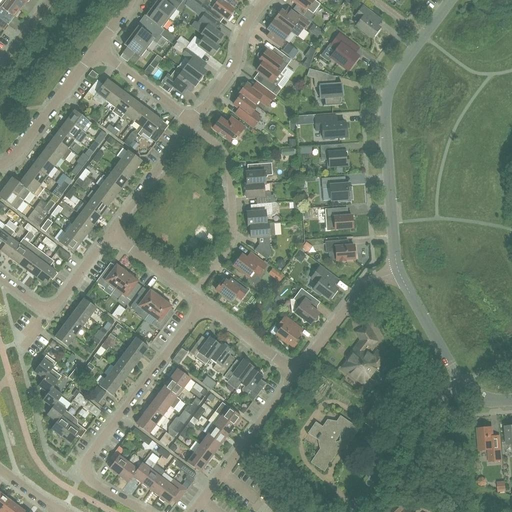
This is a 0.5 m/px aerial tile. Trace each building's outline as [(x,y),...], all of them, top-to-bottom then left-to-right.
[(6,12),(14,17),(25,2),(22,0),(0,0),(0,18),(1,19),(6,12)] [(169,19),(176,9),(182,13),(183,8),(172,0),(167,0),(166,2),(162,0),(156,0),(152,7),(169,19)] [(235,9),(233,8),(221,0),(217,0),(216,3),(212,0),(211,2),(207,0),(205,0),(199,8),(205,12),(212,18),(216,12),(225,18),(224,19),(228,21),(232,16),(230,15),(235,9)] [(233,8),(238,0),(221,0),(233,8)] [(320,4),(313,0),(290,0),(296,4),(293,9),(302,16),(306,12),(305,11),(307,9),(313,14),(320,4)] [(381,20),(373,14),(362,6),(354,16),(359,20),(355,26),(372,39),(380,28),(377,26),(381,20)] [(162,29),(169,19),(152,7),(145,16),(154,23),(150,28),(160,35),(164,30),(162,29)] [(222,35),(210,26),(215,20),(212,18),(205,12),(199,8),(195,13),(201,18),(198,22),(193,22),(191,26),(201,33),(201,34),(204,37),(215,45),(222,35)] [(309,24),(304,20),(288,8),(284,13),(281,10),(274,20),(290,32),(297,37),(303,28),(305,29),(309,24)] [(283,41),(290,32),(274,20),(267,29),(270,32),(266,37),(281,47),(285,42),(283,41)] [(322,31),(313,24),(308,31),(317,37),(322,31)] [(162,36),(160,35),(150,28),(146,33),(137,26),(130,36),(147,48),(153,41),(156,43),(162,36)] [(339,34),(331,45),(336,50),(330,58),(346,70),(351,63),(352,64),(358,57),(345,48),(350,42),(339,34)] [(147,48),(130,36),(123,45),(125,46),(123,49),(125,50),(120,57),(127,62),(134,53),(140,58),(147,48)] [(219,47),(215,45),(204,37),(200,41),(194,37),(186,48),(186,49),(194,55),(199,48),(211,57),(219,47)] [(298,52),(287,44),(282,51),(292,59),(298,52)] [(202,69),(206,64),(194,55),(186,49),(182,54),(190,60),(183,70),(198,82),(205,71),(202,69)] [(266,50),(264,49),(262,49),(258,55),(258,57),(260,59),(259,59),(262,62),(263,61),(275,71),(276,71),(279,66),(285,68),(291,60),(284,56),(281,60),(266,50)] [(321,57),(326,62),(330,58),(326,53),(321,57)] [(148,78),(162,59),(157,55),(142,74),(148,78)] [(308,70),(311,61),(307,59),(302,66),(308,70)] [(284,76),(279,73),(276,71),(275,71),(263,61),(262,62),(256,71),(261,75),(261,76),(261,78),(263,79),(259,84),(271,93),(277,85),(284,76)] [(183,70),(178,66),(170,77),(167,75),(163,80),(183,95),(186,90),(190,92),(198,82),(183,70)] [(341,105),(343,97),(342,85),(324,86),(324,83),(326,74),(309,69),(306,77),(313,79),(314,87),(318,87),(319,99),(325,98),(325,107),(341,105)] [(98,75),(92,70),(88,75),(94,80),(98,75)] [(105,101),(116,87),(107,80),(103,85),(97,80),(94,84),(88,92),(94,97),(93,99),(102,106),(106,101),(105,101)] [(266,107),(274,96),(264,89),(260,94),(246,83),(238,94),(240,95),(255,105),(258,100),(266,107)] [(115,108),(125,94),(116,87),(105,101),(106,101),(115,108)] [(121,119),(134,101),(125,94),(115,108),(112,112),(121,119)] [(252,112),(256,106),(255,105),(240,95),(233,105),(246,115),(242,120),(253,128),(261,118),(252,112)] [(133,122),(143,107),(134,101),(121,119),(124,121),(127,117),(133,122)] [(140,131),(153,114),(143,107),(133,122),(139,126),(137,130),(140,131)] [(92,124),(74,111),(67,120),(81,131),(81,130),(85,133),(92,124)] [(164,131),(158,126),(162,121),(153,114),(140,131),(137,135),(140,136),(142,133),(155,143),(164,131)] [(100,118),(95,115),(92,119),(96,123),(100,118)] [(345,123),(331,124),(330,116),(314,117),(315,131),(322,131),(322,139),(346,138),(345,123)] [(236,139),(244,128),(231,118),(226,123),(220,118),(212,129),(229,141),(231,140),(236,139)] [(81,131),(67,120),(60,129),(74,140),(81,131)] [(110,133),(113,128),(109,125),(105,130),(110,133)] [(118,132),(113,128),(110,133),(115,137),(118,132)] [(74,140),(60,129),(53,138),(67,149),(68,148),(74,140)] [(106,135),(102,131),(95,140),(99,144),(106,135)] [(167,133),(164,137),(171,141),(174,137),(167,133)] [(114,141),(109,137),(106,142),(110,145),(114,141)] [(67,149),(53,138),(46,147),(60,158),(61,158),(64,160),(72,151),(68,148),(67,149)] [(132,142),(127,138),(123,143),(128,147),(132,142)] [(134,150),(138,145),(133,141),(129,146),(134,150)] [(88,150),(92,153),(96,149),(91,145),(88,150)] [(347,152),(333,153),(332,145),(320,146),(321,160),(328,160),(329,167),(348,165),(347,152)] [(155,146),(151,157),(159,160),(163,149),(155,146)] [(60,158),(46,147),(40,156),(54,167),(60,158)] [(92,153),(88,150),(84,155),(89,158),(92,153)] [(99,151),(95,156),(100,159),(104,154),(99,151)] [(134,171),(142,161),(127,151),(120,160),(134,171)] [(54,167),(40,156),(33,166),(47,176),(54,167)] [(100,159),(95,156),(92,160),(97,164),(100,159)] [(134,171),(120,160),(114,169),(128,180),(134,171)] [(74,168),(79,172),(82,167),(77,163),(74,168)] [(267,177),(267,176),(272,175),(271,163),(258,164),(259,172),(245,173),(246,185),(263,184),(265,184),(265,178),(267,177)] [(47,176),(33,166),(26,175),(44,188),(46,185),(42,182),(47,176)] [(75,176),(79,172),(74,168),(70,173),(75,176)] [(82,174),(86,177),(90,173),(85,169),(82,174)] [(121,189),(128,180),(114,169),(107,178),(121,189)] [(86,177),(82,174),(78,178),(83,182),(86,177)] [(26,175),(19,184),(30,192),(33,195),(37,197),(44,188),(26,175)] [(121,189),(107,178),(103,175),(101,178),(105,181),(100,188),(114,198),(121,189)] [(352,200),(351,191),(349,191),(349,184),(339,184),(339,177),(321,179),(322,189),(330,188),(330,201),(337,201),(337,203),(350,202),(350,200),(352,200)] [(30,192),(19,184),(12,178),(5,187),(23,201),(30,192)] [(60,186),(65,190),(68,185),(64,182),(60,186)] [(264,192),(263,184),(246,185),(244,185),(245,198),(258,197),(259,204),(275,203),(275,199),(270,199),(270,193),(269,191),(264,192)] [(62,195),(65,190),(60,186),(57,191),(62,195)] [(23,201),(5,187),(0,193),(0,198),(12,207),(16,210),(23,201)] [(71,187),(68,192),(73,196),(76,191),(71,187)] [(114,198),(100,188),(95,194),(91,191),(89,194),(107,207),(114,198)] [(69,200),(73,196),(68,192),(64,197),(69,200)] [(107,207),(89,194),(87,197),(91,200),(86,206),(100,216),(107,207)] [(50,200),(47,205),(51,208),(55,203),(50,200)] [(100,216),(86,206),(82,203),(75,212),(79,215),(93,225),(100,216)] [(276,203),(275,203),(259,204),(259,212),(246,213),(247,226),(249,225),(266,224),(266,223),(265,217),(268,217),(272,216),(274,215),(275,214),(276,212),(277,210),(276,203)] [(32,218),(36,213),(26,204),(22,209),(32,218)] [(48,213),(51,208),(47,205),(43,209),(48,213)] [(54,210),(59,214),(62,209),(58,206),(54,210)] [(351,216),(338,217),(338,209),(326,209),(327,230),(352,228),(351,216)] [(10,218),(14,213),(9,210),(5,215),(10,218)] [(55,218),(59,214),(54,210),(51,215),(55,218)] [(18,217),(14,213),(10,218),(15,222),(18,217)] [(87,235),(93,225),(79,215),(72,224),(87,235)] [(41,222),(36,218),(33,223),(37,227),(41,222)] [(45,232),(49,228),(52,223),(47,219),(44,224),(40,229),(45,232)] [(272,223),(268,223),(266,223),(266,224),(249,225),(250,238),(263,237),(264,245),(258,245),(254,251),(266,260),(270,254),(269,236),(273,235),(272,223)] [(28,232),(32,227),(27,224),(24,229),(28,232)] [(87,235),(72,224),(66,233),(80,244),(87,235)] [(0,250),(10,238),(14,232),(5,225),(0,231),(1,231),(0,231),(0,250)] [(32,227),(28,232),(33,236),(37,231),(32,227)] [(73,253),(80,244),(66,233),(59,243),(73,253)] [(42,242),(46,246),(50,241),(45,237),(42,242)] [(19,244),(10,238),(0,250),(9,258),(19,245),(19,244)] [(18,265),(32,246),(23,239),(19,244),(19,245),(9,258),(18,265)] [(55,244),(50,241),(46,246),(51,249),(55,244)] [(354,254),(356,253),(355,247),(354,248),(354,246),(339,247),(339,241),(325,242),(325,253),(328,253),(329,258),(332,260),(336,260),(339,260),(339,262),(345,261),(345,260),(354,259),(354,254)] [(27,271),(41,252),(32,246),(18,265),(27,271)] [(70,256),(59,248),(55,253),(67,261),(70,256)] [(36,278),(51,259),(41,252),(27,271),(36,278)] [(233,266),(247,276),(245,277),(253,283),(255,283),(256,283),(257,283),(259,282),(260,280),(260,279),(260,278),(259,276),(261,276),(260,274),(266,266),(256,258),(252,263),(241,255),(233,266)] [(57,274),(56,272),(49,267),(54,262),(51,259),(36,278),(46,285),(50,279),(52,280),(57,274)] [(115,289),(127,273),(116,265),(109,274),(105,270),(96,282),(104,289),(108,284),(115,289)] [(333,286),(337,280),(319,267),(311,278),(317,283),(312,290),(320,295),(321,294),(329,300),(337,289),(333,286)] [(283,276),(272,268),(268,274),(279,282),(283,276)] [(131,290),(138,281),(127,273),(115,289),(122,294),(118,299),(127,306),(136,294),(131,290)] [(223,279),(215,290),(230,301),(234,296),(240,300),(248,290),(230,277),(227,282),(223,279)] [(312,308),(314,306),(310,303),(314,298),(301,289),(293,300),(290,300),(291,313),(294,313),(310,325),(312,322),(316,321),(318,315),(319,313),(312,308)] [(148,314),(160,298),(150,290),(143,299),(138,296),(129,308),(138,314),(142,309),(148,314)] [(165,315),(171,307),(160,298),(148,314),(155,320),(152,324),(160,331),(169,319),(165,315)] [(96,308),(83,299),(76,309),(89,318),(96,308)] [(82,328),(89,318),(76,309),(69,318),(82,328)] [(298,335),(302,329),(284,316),(276,327),(279,330),(275,335),(281,339),(281,340),(288,345),(288,344),(293,348),(301,337),(298,335)] [(74,337),(82,328),(69,318),(62,328),(74,337)] [(140,332),(152,337),(156,328),(143,324),(140,332)] [(377,342),(367,325),(355,333),(360,340),(345,359),(348,361),(342,368),(364,384),(368,378),(370,379),(371,380),(373,381),(374,381),(375,381),(376,380),(377,380),(378,379),(379,378),(379,377),(379,376),(379,375),(379,374),(379,373),(378,372),(377,371),(375,369),(379,364),(382,365),(386,359),(377,352),(372,358),(366,352),(371,345),(377,342)] [(74,337),(62,328),(54,338),(67,347),(74,337)] [(220,345),(209,337),(203,347),(197,342),(189,353),(197,359),(196,360),(205,366),(210,359),(220,345)] [(136,338),(128,348),(141,357),(148,347),(136,338)] [(231,351),(230,351),(232,348),(224,343),(223,345),(221,344),(220,345),(210,359),(216,364),(213,368),(222,375),(232,362),(229,359),(228,356),(231,351)] [(134,367),(141,357),(128,348),(121,357),(134,367)] [(51,369),(56,363),(46,356),(34,372),(43,379),(44,379),(48,374),(51,369)] [(180,360),(174,356),(172,360),(177,364),(180,360)] [(126,376),(134,367),(121,357),(114,367),(126,376)] [(253,368),(249,365),(249,363),(249,362),(248,361),(247,360),(246,360),(245,360),(243,360),(235,371),(231,367),(223,377),(232,383),(237,380),(238,379),(242,382),(252,369),(253,368)] [(126,376),(114,367),(107,376),(119,386),(126,376)] [(52,388),(58,381),(61,376),(51,369),(48,374),(44,379),(43,379),(38,386),(48,393),(52,388)] [(190,379),(177,369),(170,379),(183,388),(190,379)] [(255,385),(261,376),(252,369),(242,382),(241,383),(244,386),(242,389),(243,394),(253,401),(260,391),(255,387),(255,385)] [(119,386),(107,376),(99,386),(112,396),(119,386)] [(183,388),(170,379),(163,388),(176,397),(183,388)] [(105,393),(97,387),(90,396),(98,402),(105,393)] [(62,395),(52,388),(48,393),(42,400),(52,408),(56,402),(57,403),(62,395)] [(176,397),(163,388),(156,397),(169,407),(170,406),(174,409),(180,400),(176,397)] [(208,392),(203,389),(200,393),(204,397),(208,392)] [(79,393),(75,398),(74,399),(83,406),(88,401),(84,398),(79,393)] [(215,398),(210,394),(207,399),(211,402),(215,398)] [(169,407),(156,397),(149,406),(163,416),(169,407)] [(88,401),(83,406),(93,415),(96,417),(100,411),(97,409),(88,401)] [(61,417),(65,411),(66,410),(57,403),(56,402),(52,408),(46,415),(56,422),(61,417)] [(208,415),(214,409),(208,402),(202,408),(208,415)] [(189,407),(194,411),(197,406),(193,403),(189,407)] [(234,427),(241,417),(228,407),(222,403),(215,412),(221,416),(221,417),(234,427)] [(163,416),(149,406),(143,415),(156,425),(163,416)] [(190,415),(194,411),(189,407),(186,412),(190,415)] [(196,413),(201,416),(204,411),(200,408),(196,413)] [(384,415),(376,409),(366,424),(374,430),(384,415)] [(61,437),(74,418),(65,411),(61,417),(56,422),(51,429),(61,437)] [(197,421),(201,416),(196,413),(193,417),(197,421)] [(156,425),(143,415),(135,424),(149,434),(156,425)] [(227,436),(234,427),(221,417),(214,426),(227,436)] [(331,446),(340,434),(349,441),(358,429),(348,422),(340,417),(336,422),(334,425),(327,421),(322,428),(315,423),(308,433),(324,444),(311,462),(323,471),(338,450),(331,446)] [(80,438),(86,431),(77,424),(77,420),(74,418),(61,437),(70,444),(77,435),(80,438)] [(175,425),(180,429),(184,424),(179,421),(175,425)] [(220,445),(227,436),(214,426),(210,422),(203,431),(207,435),(220,445)] [(177,434),(180,429),(175,425),(172,430),(177,434)] [(183,431),(187,434),(191,430),(186,426),(183,431)] [(131,433),(143,442),(147,438),(135,428),(131,433)] [(489,461),(501,460),(499,436),(492,437),(491,428),(477,429),(479,450),(488,449),(489,461)] [(184,439),(187,434),(183,431),(179,435),(184,439)] [(220,445),(207,435),(200,444),(213,454),(220,445)] [(152,441),(147,438),(143,442),(148,446),(152,441)] [(170,443),(165,439),(161,444),(166,447),(170,443)] [(207,463),(213,454),(200,444),(193,453),(207,463)] [(177,448),(172,445),(169,449),(173,453),(177,448)] [(157,453),(162,456),(165,451),(161,448),(157,453)] [(165,451),(162,456),(166,460),(170,455),(165,451)] [(199,472),(207,463),(193,453),(186,463),(199,472)] [(132,477),(137,470),(137,469),(142,463),(138,461),(138,458),(134,455),(128,463),(118,476),(128,483),(132,477)] [(118,476),(128,463),(119,456),(109,469),(118,476)] [(141,484),(151,470),(155,464),(148,459),(144,465),(142,463),(137,469),(137,470),(132,477),(141,484)] [(175,466),(180,470),(184,465),(179,462),(175,466)] [(196,474),(184,465),(180,470),(192,479),(196,474)] [(150,490),(160,477),(151,470),(141,484),(150,490)] [(159,497),(173,479),(164,473),(160,477),(150,490),(159,497)] [(289,485),(294,479),(289,475),(284,480),(289,485)] [(177,503),(187,490),(186,489),(181,486),(173,479),(159,497),(158,499),(163,502),(164,501),(169,504),(172,500),(177,503)] [(505,491),(504,481),(497,482),(497,492),(505,491)] [(0,511),(1,511),(10,501),(2,494),(0,496),(0,511)] [(412,511),(407,506),(406,508),(398,500),(386,511),(412,511)] [(15,511),(19,507),(10,501),(1,511),(15,511)]
